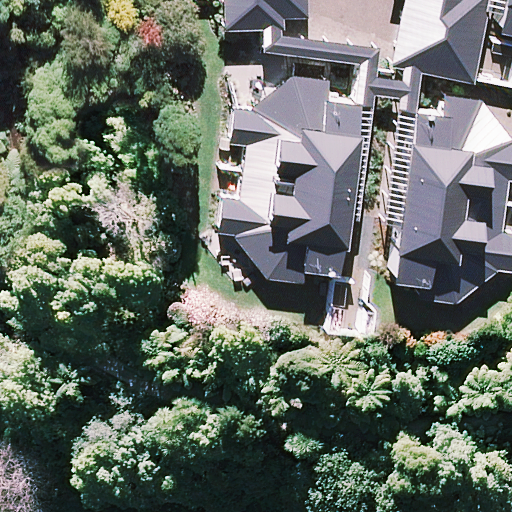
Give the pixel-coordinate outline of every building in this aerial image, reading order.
[(237,0),(238,29),(276,29),(276,11),(300,11),(300,0),(237,0)] [(462,0),(408,0),(401,49),(460,59),(465,32),(470,1),(462,0)] [(511,0),(498,0),(494,27),(511,30),(511,0)] [(317,99),(319,81),(268,75),(265,102),(235,99),(229,143),(244,145),(238,199),(225,198),(221,227),(267,277),(298,281),(300,263),(340,268),(360,104),(317,99)] [(487,101),(447,97),(444,118),(408,114),(390,276),(424,280),(422,298),(453,301),(494,269),(510,269),(511,251),(511,234),(500,233),(506,179),(511,180),(511,131),(484,129),(487,101)]
